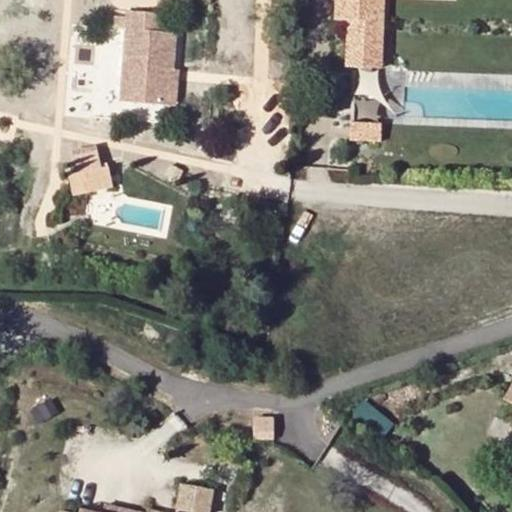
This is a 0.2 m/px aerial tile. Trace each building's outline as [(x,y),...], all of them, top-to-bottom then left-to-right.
[(343,0),(343,21),(352,21),(377,22),(377,0),(343,0)] [(377,0),(377,22),(352,21),(351,63),(385,64),(385,0),(377,0)] [(123,64),(120,103),(130,104),(164,106),(166,70),(172,70),(174,34),(163,33),(164,15),(126,13),(125,17),(125,28),(123,64)] [(125,17),(107,16),(106,27),(125,28),(125,17)] [(101,103),(115,103),(120,103),(123,64),(103,63),(101,103)] [(177,70),(172,70),(166,70),(164,106),(174,107),(175,107),(177,70)] [(357,99),(357,118),(382,118),(383,100),(357,99)] [(130,104),(120,103),(115,103),(114,120),(129,121),(130,104)] [(388,119),(357,119),(357,137),(387,138),(388,119)] [(168,164),(163,175),(177,181),(182,171),(168,164)] [(107,168),(86,173),(90,192),(112,187),(107,168)] [(86,173),(68,178),(73,196),(90,192),(86,173)] [(511,384),(503,400),(511,404),(511,423),(511,424),(511,384)] [(274,439),(274,419),(252,419),(252,439),(274,439)] [(213,511),(218,495),(187,488),(181,511),(213,511)]
